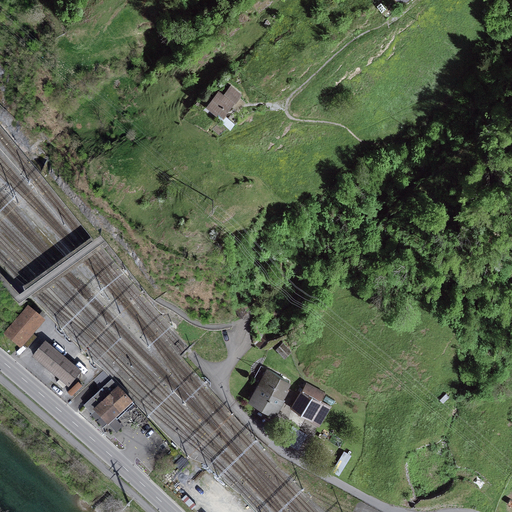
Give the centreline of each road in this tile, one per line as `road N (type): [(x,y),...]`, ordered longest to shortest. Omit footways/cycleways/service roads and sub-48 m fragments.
road 1 (residential): [(239,326),(244,348),(215,381),(239,414),(279,450),(393,511)]
road 2 (secondary): [(172,511),(0,359)]
